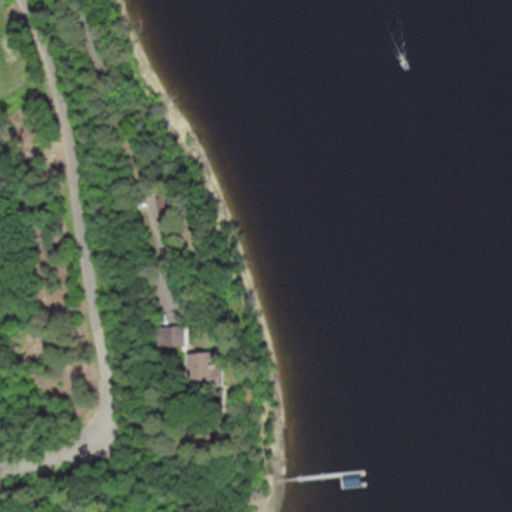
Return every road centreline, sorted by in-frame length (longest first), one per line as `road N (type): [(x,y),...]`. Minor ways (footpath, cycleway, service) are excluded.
road 1 (residential): [(109,361),(61,82),(21,0)]
road 2 (residential): [(0,477),(116,431),(109,361)]
